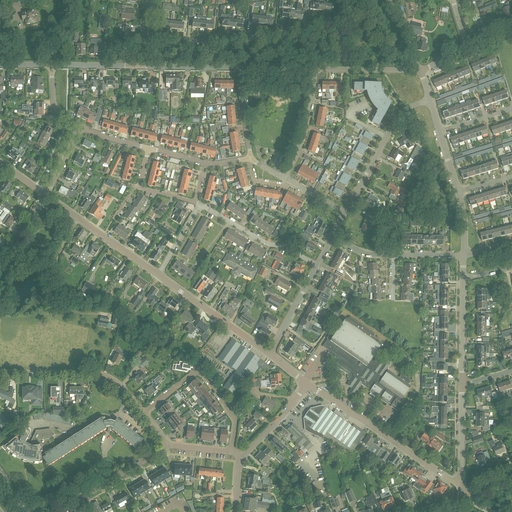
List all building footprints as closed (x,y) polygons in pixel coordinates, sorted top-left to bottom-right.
[(320,3),(320,1),(320,0),(317,0),(317,3),(313,3),(310,2),(310,9),(312,10),(319,10),(320,3)] [(479,8),(481,13),(493,8),(493,9),(497,7),(495,1),(484,4),(485,6),(484,6),(483,6),(480,7),(481,8),(479,8)] [(126,22),(128,22),(129,19),(134,19),(135,10),(124,9),(124,6),(119,5),(119,10),(122,11),(121,18),(126,19),(126,22)] [(503,9),(508,21),(511,18),(511,12),(511,11),(511,9),(511,6),(510,7),(503,9)] [(25,21),(25,24),(36,22),(35,17),(33,17),(32,11),(23,13),(23,14),(21,15),(23,22),(25,21)] [(235,28),(242,28),(243,22),(244,22),(245,18),(237,17),(236,21),(235,28)] [(478,24),(481,32),(488,29),(487,26),(496,23),(494,18),(485,22),(485,21),(478,24)] [(409,33),(421,36),(423,28),(416,27),(417,23),(412,22),(411,26),(409,33)] [(122,38),(129,38),(130,28),(125,27),(125,24),(118,23),(118,26),(119,27),(118,34),(122,35),(122,38)] [(77,55),(84,55),(84,45),(77,45),(77,42),(78,33),(71,32),(70,41),(76,42),(75,47),(77,47),(77,55)] [(426,44),(423,43),(424,41),(423,41),(423,39),(418,37),(417,42),(419,42),(417,50),(424,52),(424,51),(427,52),(428,45),(425,45),(426,44)] [(96,54),(96,55),(97,55),(99,55),(99,46),(97,43),(95,43),(95,42),(94,41),(92,41),(91,42),(91,47),(90,47),(90,54),(96,54)] [(489,58),(492,65),(497,63),(498,65),(500,64),(499,62),(498,63),(495,55),(489,58)] [(483,60),(486,68),(492,65),(489,58),(483,60)] [(477,63),(480,70),(486,68),(483,60),(477,63)] [(472,65),(475,73),(480,70),(477,63),(472,65)] [(462,69),(465,76),(471,74),(468,67),(462,69)] [(456,72),(459,79),(465,76),(462,69),(456,72)] [(451,74),(453,81),(459,79),(456,72),(451,74)] [(445,76),(448,83),(453,81),(451,74),(445,76)] [(172,92),(183,92),(183,80),(179,80),(179,75),(172,75),(172,84),(172,89),(172,91),(172,92)] [(439,79),(442,86),(448,83),(445,76),(439,79)] [(11,87),(18,87),(18,84),(23,84),(23,78),(11,77),(11,87)] [(30,93),(30,95),(33,95),(33,93),(33,90),(43,90),(43,85),(42,85),(42,78),(33,78),(33,87),(30,87),(30,93)] [(74,87),(79,87),(79,90),(87,90),(86,82),(84,82),(83,78),(74,78),(74,87)] [(99,95),(103,95),(103,82),(99,82),(99,78),(91,78),(91,81),(89,81),(89,85),(90,85),(90,88),(97,88),(97,85),(99,85),(99,90),(99,95)] [(114,85),(114,89),(118,89),(118,81),(115,81),(115,78),(107,78),(107,85),(114,85)] [(132,90),(135,90),(135,83),(131,83),(132,79),(123,78),(123,85),(123,89),(124,90),(127,90),(128,89),(128,85),(131,85),(131,89),(132,90)] [(148,94),(156,94),(156,85),(148,85),(148,79),(139,79),(139,82),(136,82),(136,90),(139,90),(139,89),(148,89),(148,94)] [(433,81),(436,88),(442,86),(439,79),(433,81)] [(190,89),(190,94),(205,94),(205,85),(201,85),(201,80),(195,80),(195,89),(190,89)] [(373,100),(383,95),(383,93),(382,92),(381,90),(381,89),(381,87),(381,86),(381,84),(354,83),(353,91),(365,91),(370,90),(370,93),(371,96),(372,98),(373,100)] [(158,100),(167,100),(167,90),(158,90),(158,100)] [(500,93),(503,100),(509,98),(506,91),(500,93)] [(495,94),(497,102),(503,100),(500,93),(495,94)] [(489,96),(491,104),(497,102),(495,94),(489,96)] [(371,122),(378,126),(391,102),(390,101),(389,101),(387,100),(386,98),(385,97),(384,96),(383,95),(373,100),(375,103),(377,105),(378,107),(380,108),(377,112),(371,122)] [(483,98),(485,106),(491,104),(489,96),(483,98)] [(34,104),(34,110),(44,110),(44,103),(37,103),(37,100),(32,100),(32,101),(31,100),(31,102),(32,102),(32,104),(34,104)] [(472,102),(475,109),(481,107),(478,100),(472,102)] [(467,104),(469,111),(475,109),(472,102),(467,104)] [(81,116),(83,117),(86,110),(89,104),(86,103),(84,106),(79,104),(78,106),(77,106),(74,111),(78,113),(77,116),(80,118),(81,116)] [(461,106),(463,113),(469,111),(467,104),(461,106)] [(455,108),(457,115),(463,113),(461,106),(455,108)] [(443,111),(445,119),(451,117),(449,110),(448,110),(448,107),(445,108),(446,111),(443,111)] [(449,110),(451,117),(457,115),(455,108),(449,110)] [(97,115),(92,112),(88,120),(88,121),(91,123),(92,121),(93,122),(94,121),(99,123),(102,111),(98,109),(97,115)] [(92,112),(89,111),(86,110),(83,117),(82,118),(86,120),(86,119),(88,120),(92,112)] [(43,126),(41,131),(50,135),(51,136),(53,133),(52,132),(53,130),(48,127),(50,124),(43,121),(41,124),(43,126)] [(498,126),(500,134),(506,132),(504,124),(498,126)] [(120,132),(126,134),(128,127),(122,125),(120,132)] [(492,128),(494,136),(500,134),(498,126),(492,128)] [(480,129),(483,136),(489,134),(486,127),(480,129)] [(137,137),(139,130),(133,128),(131,135),(137,137)] [(38,133),(37,135),(37,136),(48,141),(50,138),(49,138),(50,135),(41,131),(37,129),(36,131),(38,133)] [(475,131),(477,138),(483,136),(480,129),(475,131)] [(361,140),(368,143),(369,140),(371,141),(373,136),(362,130),(360,135),(363,137),(361,140)] [(405,131),(402,134),(404,138),(399,141),(402,146),(405,144),(408,149),(413,146),(405,131)] [(469,133),(471,140),(477,138),(475,131),(469,133)] [(228,141),(231,140),(238,138),(237,132),(230,134),(230,137),(227,138),(225,138),(226,139),(222,139),(222,140),(222,142),(224,141),(228,141)] [(37,136),(37,135),(35,134),(35,135),(32,133),(30,136),(32,136),(34,137),(39,140),(37,142),(46,147),(47,143),(48,141),(37,136)] [(314,133),(312,139),(319,141),(318,142),(321,143),(322,140),(324,140),(325,137),(314,133)] [(463,134),(465,142),(471,140),(469,133),(463,134)] [(457,136),(459,144),(465,142),(463,134),(457,136)] [(451,138),(453,146),(459,144),(457,136),(451,138)] [(82,145),(90,149),(92,143),(85,140),(82,145)] [(354,146),(365,151),(367,147),(366,146),(368,143),(361,140),(359,143),(357,141),(354,146)] [(486,145),(487,148),(495,146),(493,140),(491,141),(492,144),(486,145)] [(33,149),(38,151),(41,146),(32,142),(30,146),(34,148),(33,149)] [(308,151),(315,153),(317,147),(310,145),(308,151)] [(353,155),(360,158),(361,155),(362,156),(365,151),(354,146),(352,150),(354,152),(353,155)] [(7,155),(15,160),(18,156),(21,157),(25,152),(19,148),(18,150),(17,149),(13,148),(12,149),(7,155)] [(390,157),(395,160),(398,154),(402,157),(404,153),(395,148),(393,152),(390,157)] [(102,162),(108,165),(114,154),(109,151),(105,158),(104,157),(103,158),(102,162)] [(85,161),(82,160),(84,157),(78,154),(74,161),(79,163),(78,165),(82,167),(85,161)] [(346,161),(357,167),(359,162),(358,161),(360,158),(353,155),(351,158),(348,156),(346,161)] [(413,162),(418,165),(421,158),(416,156),(413,162)] [(455,160),(457,166),(460,165),(459,162),(464,160),(463,157),(455,160)] [(22,168),(26,170),(31,174),(36,167),(32,165),(33,164),(35,161),(31,158),(30,158),(29,160),(28,159),(25,164),(22,168)] [(501,160),(503,167),(509,166),(507,158),(501,160)] [(154,162),(153,168),(160,169),(161,164),(163,164),(163,162),(160,161),(159,163),(154,162)] [(298,174),(303,177),(308,167),(305,165),(307,161),(305,161),(301,168),(298,174)] [(354,171),(357,167),(346,161),(344,165),(346,167),(345,170),(351,174),(353,171),(354,171)] [(491,163),(493,170),(499,169),(497,161),(491,163)] [(485,165),(487,172),(493,170),(491,163),(485,165)] [(313,170),(314,170),(316,166),(314,165),(312,169),(308,167),(303,177),(308,180),(312,173),(313,171),(313,170)] [(479,166),(481,174),(487,172),(485,165),(479,166)] [(473,168),(475,176),(481,174),(479,166),(473,168)] [(238,176),(245,174),(244,168),(236,170),(237,173),(234,174),(235,176),(232,177),(232,178),(233,178),(233,179),(236,179),(235,177),(238,176)] [(317,172),(314,170),(313,170),(313,171),(312,173),(308,180),(314,183),(321,169),(319,168),(317,172)] [(461,172),(463,179),(469,178),(467,170),(466,168),(464,168),(464,171),(461,172)] [(467,170),(469,178),(475,176),(473,168),(467,170)] [(408,179),(410,176),(407,174),(408,171),(404,169),(403,172),(398,170),(395,177),(399,179),(398,180),(400,181),(400,180),(402,181),(404,177),(408,179)] [(66,177),(72,180),(71,181),(74,183),(76,178),(77,178),(79,175),(75,173),(69,170),(66,177)] [(338,176),(349,182),(351,177),(350,177),(351,174),(345,170),(343,173),(340,172),(338,176)] [(337,185),(343,189),(345,186),(346,186),(349,182),(338,176),(335,181),(338,182),(337,185)] [(113,187),(116,189),(118,185),(119,184),(117,183),(116,184),(115,183),(115,182),(107,178),(104,183),(106,184),(105,185),(112,188),(113,187)] [(241,185),(242,188),(249,186),(247,180),(240,182),(237,183),(232,184),(233,186),(236,185),(236,186),(238,186),(241,185)] [(0,190),(0,194),(1,195),(3,192),(6,194),(12,185),(6,181),(0,189),(0,190)] [(391,194),(397,197),(399,193),(402,195),(403,193),(408,196),(410,192),(401,187),(401,188),(395,185),(390,182),(388,187),(393,190),(391,194)] [(330,191),(340,197),(343,192),(342,192),(343,189),(337,185),(335,188),(332,187),(330,191)] [(66,195),(73,199),(76,193),(81,195),(83,191),(78,189),(76,191),(73,189),(72,191),(66,188),(66,189),(61,186),(58,192),(65,196),(66,195)] [(16,197),(25,203),(29,197),(20,191),(15,188),(13,191),(18,194),(16,197)] [(499,189),(501,197),(507,195),(505,188),(499,189)] [(263,197),(267,197),(268,190),(262,189),(261,196),(260,201),(259,205),(262,205),(262,202),(262,199),(263,199),(263,197)] [(493,191),(495,199),(501,197),(499,189),(493,191)] [(83,208),(85,210),(90,203),(92,204),(97,197),(99,193),(95,190),(90,198),(89,198),(86,195),(83,199),(84,199),(80,206),(81,207),(81,208),(82,208),(83,208)] [(274,191),(271,206),(271,207),(273,207),(274,204),(275,204),(275,199),(279,199),(279,197),(280,194),(280,192),(274,191)] [(487,193),(489,201),(495,199),(493,191),(487,193)] [(288,205),(293,195),(288,192),(280,206),(282,207),(284,203),(288,205)] [(136,200),(144,205),(147,199),(138,193),(137,196),(138,197),(136,200)] [(481,195),(483,202),(489,201),(487,193),(481,195)] [(104,199),(109,202),(112,197),(107,194),(104,199)] [(290,206),(293,208),(299,198),(293,195),(288,205),(286,209),(287,210),(290,206)] [(475,197),(478,204),(483,202),(481,195),(475,197)] [(469,198),(472,206),(478,204),(475,197),(469,198)] [(294,214),(296,215),(298,211),(299,211),(304,201),(299,198),(293,208),(296,210),(294,214)] [(372,206),(374,207),(376,203),(374,202),(374,201),(368,198),(365,204),(371,207),(372,206)] [(399,203),(404,206),(406,203),(401,201),(401,200),(397,198),(395,201),(399,204),(399,203)] [(89,213),(93,216),(98,208),(100,205),(99,205),(102,201),(99,199),(89,213)] [(132,206),(138,210),(140,211),(144,205),(136,200),(134,199),(133,202),(134,203),(132,206)] [(161,211),(165,213),(168,207),(164,205),(165,204),(159,200),(154,208),(160,212),(161,211)] [(5,202),(3,206),(10,211),(12,207),(5,202)] [(227,209),(232,213),(236,206),(231,203),(227,209)] [(127,211),(135,216),(138,210),(132,206),(129,204),(128,207),(129,208),(127,211)] [(398,204),(394,212),(399,215),(403,207),(398,204)] [(173,220),(180,224),(186,214),(181,211),(183,208),(176,205),(175,207),(179,210),(176,209),(174,213),(176,214),(173,220)] [(232,213),(238,216),(242,209),(236,206),(232,213)] [(97,218),(99,220),(102,216),(100,214),(102,211),(98,208),(93,216),(97,218)] [(238,216),(243,219),(247,214),(249,215),(252,210),(250,208),(247,213),(242,209),(238,216)] [(123,217),(131,222),(135,216),(127,211),(126,210),(124,213),(125,213),(123,217)] [(299,217),(303,220),(307,213),(302,210),(299,217)] [(367,215),(382,219),(383,213),(376,212),(368,210),(367,215)] [(250,222),(255,226),(259,219),(254,216),(256,212),(254,211),(250,216),(253,218),(250,222)] [(8,215),(4,212),(0,218),(1,219),(0,219),(0,224),(1,225),(2,225),(5,226),(5,225),(7,227),(9,224),(10,224),(14,219),(8,215)] [(316,228),(323,231),(326,226),(322,223),(324,220),(318,217),(316,220),(319,222),(316,228)] [(199,224),(207,229),(211,222),(203,218),(199,224)] [(369,228),(371,229),(374,221),(366,218),(362,229),(362,230),(368,232),(369,228)] [(255,226),(260,229),(264,222),(259,219),(255,226)] [(260,229),(266,232),(270,226),(264,222),(260,229)] [(114,231),(119,235),(124,228),(125,227),(123,225),(122,226),(119,224),(114,231)] [(196,230),(204,235),(207,229),(199,224),(196,230)] [(271,235),(272,236),(274,233),(273,232),(275,229),(270,226),(266,232),(271,236),(271,235)] [(160,231),(169,237),(172,233),(163,227),(160,231)] [(119,235),(125,239),(131,231),(129,229),(128,230),(124,228),(119,235)] [(313,233),(320,237),(323,231),(316,228),(313,233)] [(73,240),(77,242),(79,240),(81,242),(87,233),(81,229),(75,237),(73,240)] [(225,237),(231,240),(236,233),(229,229),(225,237)] [(192,237),(200,241),(204,235),(196,230),(192,237)] [(132,244),(137,248),(148,233),(145,231),(142,235),(138,232),(134,236),(136,238),(132,244)] [(436,245),(442,245),(442,239),(446,239),(446,231),(442,231),(442,232),(439,232),(439,236),(436,236),(436,245)] [(137,248),(143,252),(147,245),(149,245),(150,243),(150,241),(147,239),(151,234),(149,232),(148,233),(137,248)] [(404,245),(410,245),(410,236),(407,236),(407,234),(404,234),(404,232),(401,232),(401,238),(404,239),(404,245)] [(231,240),(237,244),(242,236),(236,233),(231,240)] [(306,248),(313,252),(316,246),(308,242),(310,238),(301,234),(300,235),(300,236),(301,238),(302,239),(299,244),(299,246),(305,249),(306,248)] [(237,244),(243,248),(248,240),(242,236),(237,244)] [(155,261),(156,262),(158,259),(159,259),(161,255),(160,254),(164,248),(167,243),(163,240),(160,245),(159,245),(158,247),(160,249),(157,253),(155,251),(151,258),(153,260),(154,262),(155,261)] [(186,247),(194,252),(197,245),(189,241),(186,247)] [(78,259),(84,263),(90,255),(94,258),(101,248),(94,243),(90,248),(87,246),(79,257),(78,256),(76,258),(78,259)] [(249,251),(255,255),(260,247),(253,243),(249,251)] [(71,250),(79,256),(83,250),(75,244),(71,250)] [(182,254),(190,259),(194,252),(186,247),(182,254)] [(255,255),(261,258),(266,250),(260,247),(255,255)] [(336,256),(343,260),(345,261),(348,256),(343,253),(344,252),(340,250),(340,251),(339,251),(336,256)] [(256,270),(257,268),(230,253),(229,255),(228,254),(223,263),(223,262),(227,264),(226,266),(231,269),(233,270),(234,269),(235,269),(233,273),(234,273),(234,274),(235,275),(236,275),(237,276),(238,277),(240,274),(241,274),(247,278),(248,276),(252,278),(251,279),(252,279),(256,271),(256,270)] [(70,261),(76,265),(79,261),(73,256),(70,261)] [(112,263),(117,267),(120,262),(112,256),(108,261),(107,260),(108,260),(105,258),(104,261),(110,266),(112,263)] [(336,256),(333,262),(340,265),(343,260),(336,256)] [(172,268),(178,272),(183,265),(177,260),(172,268)] [(273,269),(278,272),(283,264),(277,261),(273,269)] [(335,274),(342,277),(344,273),(343,272),(343,271),(341,270),(338,268),(340,265),(333,262),(330,267),(337,271),(335,274)] [(293,268),(302,273),(304,268),(305,266),(301,265),(296,263),(293,268)] [(178,272),(184,276),(189,269),(183,265),(178,272)] [(120,277),(125,281),(132,272),(126,268),(123,273),(122,272),(120,274),(121,275),(120,277)] [(259,275),(264,278),(268,270),(262,268),(262,269),(260,268),(257,274),(259,275)] [(296,274),(300,276),(302,273),(293,268),(291,273),(296,275),(296,274)] [(184,276),(190,280),(195,273),(189,269),(184,276)] [(206,276),(212,281),(217,275),(210,270),(206,276)] [(326,274),(323,280),(333,285),(336,287),(338,284),(334,282),(336,279),(337,279),(338,277),(331,273),(329,276),(326,274)] [(133,283),(143,289),(147,283),(137,276),(133,283)] [(279,277),(275,284),(288,291),(292,284),(279,277)] [(200,280),(194,289),(199,293),(206,284),(200,280)] [(321,285),(330,290),(332,291),(333,289),(331,288),(333,285),(323,280),(321,285)] [(85,291),(90,293),(91,291),(94,287),(87,283),(83,290),(85,291)] [(318,290),(329,296),(331,294),(329,293),(330,290),(321,285),(318,290)] [(234,293),(237,294),(240,289),(241,287),(238,286),(236,291),(232,289),(231,291),(234,293)] [(438,294),(448,294),(448,288),(442,288),(442,286),(435,286),(435,290),(438,290),(438,294)] [(148,303),(153,306),(155,303),(156,303),(159,299),(154,295),(158,290),(154,287),(150,293),(150,292),(147,297),(150,299),(148,303)] [(204,296),(210,300),(214,293),(216,290),(212,287),(209,290),(204,296)] [(221,310),(226,313),(231,307),(232,305),(230,304),(229,303),(228,305),(226,303),(224,302),(225,299),(230,290),(226,288),(219,298),(223,301),(218,308),(221,310)] [(271,308),(276,311),(277,308),(278,309),(282,301),(271,296),(267,303),(272,306),(271,308)] [(318,307),(321,308),(323,303),(326,304),(328,301),(320,296),(318,299),(314,298),(311,303),(318,307)] [(136,307),(137,305),(140,300),(136,297),(131,303),(136,307)] [(156,309),(163,314),(168,307),(170,309),(171,306),(175,309),(179,303),(173,299),(172,301),(170,299),(166,305),(161,301),(156,309)] [(226,313),(232,317),(236,310),(234,309),(239,301),(236,299),(234,303),(232,301),(230,304),(232,305),(231,307),(226,313)] [(487,302),(487,303),(478,303),(478,309),(481,309),(481,312),(487,312),(491,312),(492,305),(493,305),(497,305),(497,302),(487,302)] [(311,303),(308,309),(315,312),(318,307),(311,303)] [(239,320),(251,327),(255,321),(246,314),(249,310),(244,307),(240,313),(243,315),(239,320)] [(308,309),(305,314),(312,318),(312,317),(317,320),(319,321),(320,318),(316,316),(317,313),(315,312),(308,309)] [(184,320),(189,324),(194,317),(185,311),(178,320),(182,323),(184,320)] [(168,318),(172,320),(177,314),(173,312),(168,318)] [(305,314),(303,319),(312,325),(313,324),(314,325),(320,329),(322,326),(316,323),(313,322),(313,321),(311,320),(312,318),(305,314)] [(478,317),(478,324),(486,324),(487,320),(489,320),(489,317),(489,314),(481,314),(481,317),(478,317)] [(259,323),(266,326),(268,323),(274,327),(274,326),(276,326),(277,323),(276,323),(277,320),(268,315),(266,320),(262,318),(259,323)] [(97,326),(107,328),(108,318),(100,317),(100,320),(98,320),(97,326)] [(386,404),(388,403),(391,405),(391,407),(397,411),(399,411),(404,404),(403,398),(410,388),(410,386),(408,385),(412,379),(412,377),(405,372),(403,372),(399,378),(387,370),(388,368),(388,366),(381,361),(379,361),(379,362),(378,359),(380,357),(376,354),(382,345),(381,343),(373,338),(374,336),(374,333),(351,317),(348,318),(347,320),(345,320),(336,332),(333,330),(326,339),(327,340),(322,347),(328,351),(328,353),(339,360),(335,364),(335,366),(347,374),(348,374),(349,378),(351,379),(348,383),(348,386),(352,388),(349,393),(353,396),(362,384),(370,390),(370,393),(375,396),(378,396),(380,398),(381,400),(386,404)] [(303,319),(300,325),(303,327),(306,329),(309,330),(310,331),(311,329),(312,330),(314,325),(313,324),(312,325),(303,319)] [(203,342),(204,343),(211,333),(207,331),(209,327),(200,321),(196,328),(201,332),(199,335),(202,337),(202,338),(201,340),(202,341),(202,342),(203,342)] [(265,338),(267,339),(271,332),(265,329),(266,326),(259,323),(257,328),(261,330),(258,334),(261,336),(260,337),(264,339),(265,338)] [(187,332),(188,333),(192,327),(188,324),(183,331),(186,333),(187,332)] [(293,341),(302,348),(306,343),(296,337),(293,341)] [(224,387),(233,394),(242,381),(241,381),(246,374),(251,378),(259,366),(265,370),(268,366),(232,340),(219,358),(236,370),(232,375),(224,387)] [(285,352),(293,358),(296,354),(295,354),(299,349),(299,347),(297,346),(297,347),(291,342),(286,349),(287,349),(285,352)] [(486,354),(486,353),(486,347),(489,347),(489,343),(483,343),(483,347),(478,347),(478,354),(486,354)] [(503,353),(505,361),(511,359),(509,351),(505,352),(502,343),(498,344),(499,346),(500,346),(502,353),(503,353)] [(306,352),(311,355),(315,350),(310,346),(306,352)] [(114,356),(115,356),(112,362),(117,365),(121,359),(124,361),(126,356),(120,353),(121,351),(118,349),(114,356)] [(139,351),(134,357),(138,360),(142,353),(139,351)] [(137,365),(141,370),(148,363),(144,358),(137,365)] [(175,370),(181,371),(187,372),(188,371),(188,370),(190,370),(191,368),(193,368),(193,364),(180,362),(179,365),(176,365),(175,370)] [(447,365),(436,365),(436,371),(438,370),(438,373),(443,373),(443,371),(447,371),(447,365)] [(134,379),(139,384),(143,380),(146,377),(141,372),(140,371),(137,374),(136,372),(133,375),(136,377),(134,379)] [(153,380),(156,384),(162,380),(161,379),(163,377),(161,374),(159,376),(159,375),(153,380)] [(436,384),(447,385),(447,378),(436,378),(436,374),(430,374),(430,378),(434,378),(434,380),(436,380),(436,384)] [(200,384),(196,379),(188,386),(191,391),(200,384)] [(496,392),(498,398),(498,400),(505,398),(503,392),(506,391),(504,383),(498,385),(500,391),(496,392)] [(200,384),(191,391),(194,395),(203,388),(200,384)] [(144,391),(149,397),(157,391),(152,385),(149,388),(149,387),(144,391)] [(31,400),(31,406),(42,406),(41,394),(37,394),(37,389),(36,389),(36,388),(33,388),(33,387),(27,388),(27,389),(23,389),(23,400),(23,401),(28,401),(28,400),(31,400)] [(7,407),(12,409),(16,400),(12,399),(13,396),(13,395),(13,388),(9,388),(9,392),(8,392),(7,393),(1,390),(0,391),(0,397),(10,402),(7,407)] [(60,388),(51,388),(51,398),(56,398),(56,404),(60,404),(60,388)] [(206,392),(203,388),(194,395),(191,397),(195,401),(198,399),(206,392)] [(484,390),(486,397),(487,399),(491,398),(491,400),(498,398),(496,392),(493,393),(493,395),(492,395),(490,388),(484,390)] [(476,403),(477,407),(483,405),(483,403),(481,398),(486,397),(484,390),(478,391),(479,395),(477,395),(478,397),(479,402),(476,403)] [(210,396),(206,392),(198,399),(201,403),(210,396)] [(211,402),(213,401),(210,396),(201,403),(204,408),(206,407),(211,402)] [(86,406),(89,399),(85,397),(82,404),(81,408),(84,409),(86,406)] [(261,404),(271,410),(276,403),(266,397),(261,404)] [(233,399),(230,401),(236,411),(240,409),(235,402),(233,399)] [(206,407),(209,411),(216,405),(213,401),(211,402),(206,407)] [(167,412),(169,414),(174,410),(168,403),(165,406),(164,404),(160,407),(161,408),(159,410),(159,411),(158,412),(160,415),(162,414),(163,415),(166,412),(167,412)] [(216,416),(217,418),(222,415),(220,412),(219,413),(218,411),(220,409),(216,405),(209,411),(212,416),(215,413),(216,415),(216,416)] [(64,417),(64,414),(58,414),(58,407),(53,407),(53,414),(64,417)] [(311,414),(311,413),(310,415),(308,417),(308,418),(309,418),(305,423),(306,431),(307,431),(315,435),(314,437),(318,439),(319,437),(352,452),(363,435),(352,427),(324,407),(323,407),(316,408),(312,413),(311,414)] [(477,420),(485,420),(489,420),(489,410),(484,409),(483,409),(483,413),(485,413),(485,414),(477,414),(477,420)] [(174,410),(169,414),(171,417),(171,418),(167,421),(168,422),(167,423),(169,426),(180,418),(174,410)] [(245,427),(251,432),(258,424),(256,423),(259,419),(261,416),(255,412),(253,416),(255,417),(252,419),(250,417),(246,421),(248,423),(245,427)] [(0,425),(4,430),(8,426),(11,424),(3,415),(2,416),(0,414),(0,413),(0,425)] [(45,420),(70,425),(71,418),(64,417),(53,414),(47,413),(46,414),(40,413),(33,415),(35,421),(42,419),(42,418),(45,419),(45,420)] [(8,421),(15,424),(18,417),(12,415),(11,414),(8,421)] [(180,418),(169,426),(172,430),(173,429),(174,430),(179,427),(181,429),(186,425),(180,418)] [(45,457),(43,458),(48,466),(53,462),(58,459),(63,456),(68,453),(72,450),(77,446),(82,443),(87,440),(92,437),(97,434),(102,431),(106,428),(108,428),(110,428),(112,429),(115,431),(118,434),(122,437),(125,440),(129,442),(132,445),(136,448),(143,440),(140,438),(139,437),(135,434),(132,432),(128,429),(125,426),(121,423),(117,420),(115,422),(113,421),(112,421),(111,421),(110,421),(109,421),(107,421),(106,421),(105,421),(103,422),(102,419),(96,422),(91,425),(86,429),(81,432),(77,435),(72,438),(67,441),(62,444),(57,447),(54,449),(52,451),(51,450),(45,454),(46,456),(45,457)] [(483,431),(489,431),(489,425),(485,425),(485,420),(477,420),(477,427),(483,427),(483,431)] [(303,446),(308,451),(314,445),(309,440),(309,439),(303,433),(293,424),(291,426),(287,430),(293,436),(291,438),(301,448),(303,446)] [(186,425),(181,429),(182,431),(187,432),(187,433),(187,437),(188,438),(188,439),(192,440),(192,438),(193,438),(193,435),(195,435),(195,431),(194,431),(194,427),(188,426),(188,425),(186,425)] [(353,425),(352,427),(363,435),(365,433),(364,433),(358,429),(353,425)] [(208,427),(199,426),(198,434),(202,435),(201,439),(203,439),(202,441),(207,441),(208,427)] [(218,428),(208,427),(207,441),(211,442),(212,440),(213,440),(214,435),(217,435),(218,428)] [(221,443),(225,443),(226,442),(227,439),(228,439),(229,435),(227,434),(228,429),(218,428),(217,435),(221,436),(220,441),(222,441),(221,443)] [(34,434),(33,437),(39,440),(44,439),(49,438),(55,434),(50,429),(36,430),(34,434)] [(278,433),(286,441),(288,440),(286,439),(290,435),(288,434),(283,429),(278,433)] [(443,440),(444,441),(446,437),(437,431),(434,435),(443,440)] [(26,436),(21,433),(3,447),(8,454),(10,452),(11,453),(12,454),(13,455),(14,456),(15,456),(16,457),(18,458),(19,458),(20,459),(21,459),(23,460),(24,460),(25,461),(27,461),(28,461),(30,462),(31,462),(32,462),(34,462),(35,462),(37,462),(38,462),(39,462),(41,462),(42,462),(41,454),(42,454),(42,455),(45,454),(51,450),(52,451),(54,449),(49,440),(46,441),(45,441),(44,439),(39,440),(33,437),(29,445),(25,443),(27,439),(25,438),(26,436)] [(431,447),(437,452),(442,445),(435,441),(432,439),(431,440),(424,434),(421,439),(428,444),(431,447)] [(366,438),(362,445),(367,449),(364,453),(366,455),(365,457),(369,459),(370,458),(373,460),(381,449),(371,442),(373,440),(368,436),(366,438)] [(473,439),(475,445),(484,441),(482,436),(473,439)] [(275,437),(270,442),(281,452),(286,447),(275,437)] [(494,449),(497,455),(499,454),(500,455),(502,453),(503,453),(504,452),(503,449),(504,448),(502,442),(496,445),(495,442),(493,441),(489,443),(493,450),(494,449)] [(381,449),(373,460),(376,462),(380,464),(380,463),(384,465),(386,462),(385,461),(389,455),(391,452),(382,446),(381,449)] [(267,448),(263,453),(270,459),(272,457),(274,459),(276,457),(276,456),(267,448)] [(264,465),(270,459),(263,453),(262,451),(256,458),(264,465)] [(484,465),(487,464),(487,462),(491,461),(487,452),(483,453),(482,451),(477,454),(478,458),(477,458),(481,466),(482,466),(484,465)] [(387,464),(393,469),(395,466),(396,467),(398,463),(397,462),(400,459),(394,454),(394,455),(393,454),(388,461),(389,461),(387,464)] [(261,468),(268,476),(271,473),(264,465),(261,468)] [(165,468),(160,471),(165,480),(170,477),(165,468)] [(199,475),(205,476),(206,469),(199,468),(199,474),(197,474),(196,478),(199,478),(199,475)] [(412,478),(417,470),(413,468),(412,469),(411,468),(409,470),(406,469),(403,473),(408,476),(408,475),(412,478)] [(225,481),(226,477),(223,476),(224,471),(218,470),(217,477),(223,478),(223,481),(225,481)] [(415,487),(422,477),(420,476),(422,474),(417,470),(412,478),(417,481),(415,483),(413,486),(415,487)] [(160,471),(155,474),(160,483),(165,480),(160,471)] [(160,483),(155,474),(150,477),(155,486),(160,483)] [(249,477),(249,481),(254,481),(254,482),(257,482),(257,483),(261,484),(261,482),(257,481),(258,475),(257,475),(257,474),(255,474),(254,474),(249,474),(249,475),(249,474),(248,477),(249,477)] [(269,486),(270,486),(271,478),(265,478),(263,476),(263,478),(262,484),(269,485),(269,486)] [(430,490),(431,491),(435,486),(422,477),(415,487),(424,494),(426,491),(429,493),(430,490)] [(145,480),(140,483),(145,492),(150,489),(145,480)] [(248,489),(254,489),(254,485),(260,486),(260,485),(261,485),(261,484),(257,483),(257,482),(254,482),(254,481),(249,481),(248,481),(248,483),(248,486),(247,486),(247,488),(248,488),(248,489)] [(436,495),(439,497),(441,495),(447,487),(439,481),(437,484),(436,484),(435,486),(431,491),(436,495)] [(145,492),(140,483),(135,486),(140,495),(145,492)] [(140,495),(135,486),(130,489),(135,497),(140,495)] [(404,498),(405,501),(414,498),(411,488),(409,489),(407,486),(399,489),(403,499),(404,498)] [(262,497),(270,498),(271,495),(267,495),(268,487),(264,487),(263,490),(258,490),(258,493),(263,494),(262,497)] [(351,490),(344,493),(345,494),(346,497),(348,503),(355,500),(355,498),(356,498),(354,492),(352,493),(351,490)] [(126,493),(115,499),(118,505),(120,508),(125,505),(123,502),(129,499),(126,493)] [(385,493),(382,494),(383,495),(383,494),(386,500),(389,508),(392,507),(392,508),(395,507),(394,506),(395,506),(390,494),(387,496),(386,496),(385,493)] [(383,502),(377,504),(379,508),(381,507),(383,511),(384,510),(385,511),(387,510),(386,510),(389,508),(386,500),(383,494),(383,495),(380,495),(383,502)] [(362,511),(372,511),(370,507),(375,505),(372,499),(373,499),(371,496),(366,498),(367,501),(365,501),(368,507),(367,508),(367,509),(362,511)] [(251,511),(255,511),(256,507),(268,509),(269,503),(275,504),(273,499),(263,498),(262,502),(257,501),(258,499),(253,498),(253,500),(245,498),(243,510),(251,511)] [(330,499),(332,509),(336,508),(340,506),(338,500),(334,501),(333,498),(330,499)] [(193,500),(188,501),(193,511),(196,511),(194,509),(194,506),(193,504),(193,502),(193,500)] [(104,511),(107,510),(108,511),(109,511),(113,510),(108,503),(101,507),(101,508),(100,508),(96,502),(91,505),(95,511),(104,511)]
